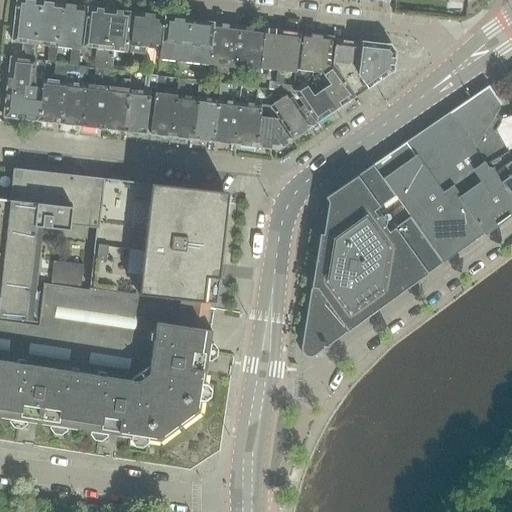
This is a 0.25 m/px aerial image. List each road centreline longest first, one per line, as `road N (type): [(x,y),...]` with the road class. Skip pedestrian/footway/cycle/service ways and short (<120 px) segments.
road 1 (unclassified): [(267,391),(317,397),(349,345),(511,229)]
road 2 (residential): [(290,189),(260,168),(0,136)]
road 3 (unclassified): [(452,62),(428,31),(174,0)]
road 4 (unclassified): [(221,500),(0,467)]
road 5 (secondary): [(290,189),(269,235),(254,390)]
road 6 (secondary): [(267,391),(285,243),(303,200)]
